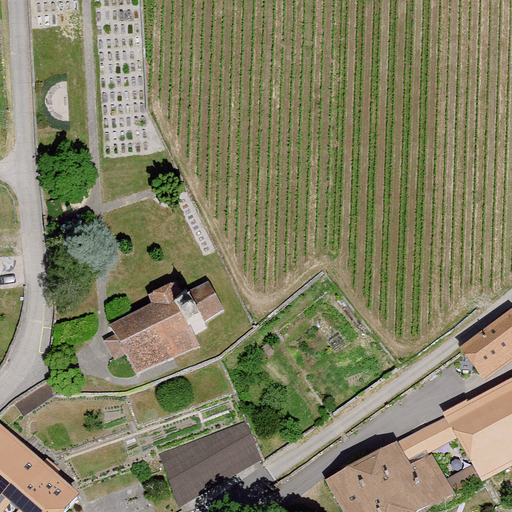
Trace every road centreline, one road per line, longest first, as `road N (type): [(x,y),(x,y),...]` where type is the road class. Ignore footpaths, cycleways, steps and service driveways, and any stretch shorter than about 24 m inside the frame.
road 1 (residential): [(18,0),(41,301),(29,349),(0,389)]
road 2 (track): [(210,511),(511,296)]
